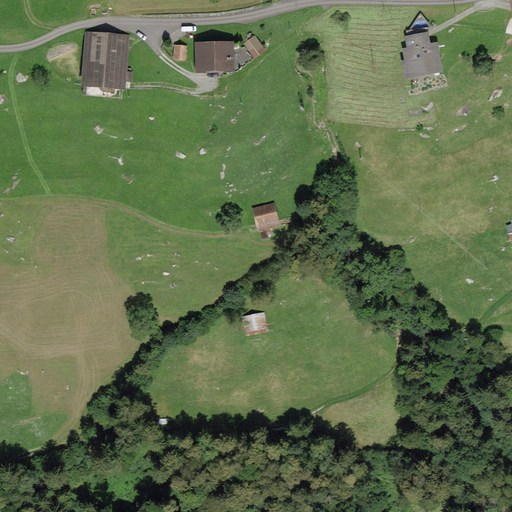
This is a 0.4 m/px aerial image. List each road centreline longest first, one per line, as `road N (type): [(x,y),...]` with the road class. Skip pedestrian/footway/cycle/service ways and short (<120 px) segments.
road 1 (track): [(0,467),(86,437),(300,418),(395,367),(413,325),(447,336),(477,327),(511,290)]
road 2 (unclassified): [(0,48),(97,21),(230,19),(319,0)]
road 3 (track): [(0,203),(103,203),(200,235),(254,227)]
road 4 (track): [(134,84),(195,91),(237,75),(293,35)]
road 5 (unclassified): [(328,0),(452,0)]
